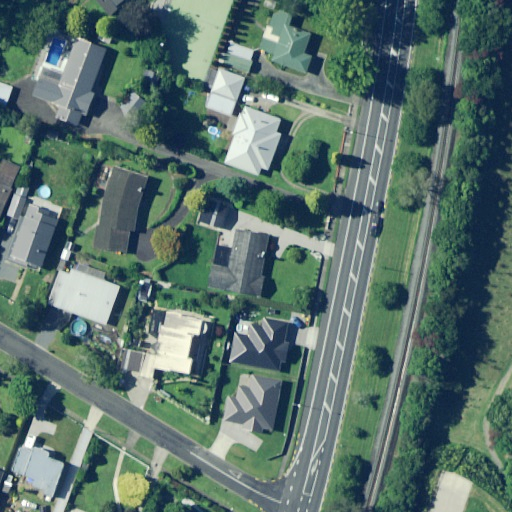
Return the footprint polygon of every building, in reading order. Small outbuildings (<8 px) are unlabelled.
[(99,0),(113,15),(129,0),(99,0)] [(283,32),(268,27),(259,49),(274,55),(271,61),(295,70),(307,37),(284,28),(283,32)] [(107,48),(77,38),(60,85),(41,78),(34,96),(60,106),(56,118),(81,127),(97,83),(95,82),(107,48)] [(253,51),(228,43),(221,64),(247,72),(253,51)] [(207,86),(213,88),(206,107),(230,116),(244,78),(220,69),(219,70),(214,69),(207,86)] [(162,75),(146,70),(143,80),(158,85),(162,75)] [(15,88),(0,82),(0,105),(7,108),(15,88)] [(281,120),(245,107),(224,162),(259,176),(263,166),(269,168),(281,135),(276,133),(281,120)] [(149,176),(136,174),(135,177),(110,173),(102,217),(96,229),(93,247),(125,253),(129,231),(133,231),(140,190),(146,191),(149,176)] [(0,220),(13,191),(0,185),(0,220)] [(22,216),(9,256),(7,260),(11,261),(13,257),(43,267),(59,220),(50,217),(53,209),(32,202),(27,218),(22,216)] [(270,235),(233,230),(228,269),(209,266),(206,289),(259,296),(261,282),(259,282),(263,258),(267,259),(270,235)] [(119,286),(63,267),(50,305),(105,324),(119,286)] [(211,323),(154,314),(151,333),(162,334),(158,356),(145,354),(141,377),(153,379),(155,369),(192,374),(194,360),(190,359),(194,334),(209,336),(211,323)] [(289,322),(262,315),(260,324),(247,316),(248,330),(231,331),(232,349),(278,362),(289,322)] [(286,378),(255,371),(248,401),(228,397),(225,413),(242,409),(239,422),(274,430),(286,378)] [(51,452),(36,446),(33,453),(22,449),(13,471),(36,480),(34,486),(53,494),(66,462),(50,455),(51,452)] [(46,511),(47,508),(28,502),(24,511),(46,511)]
